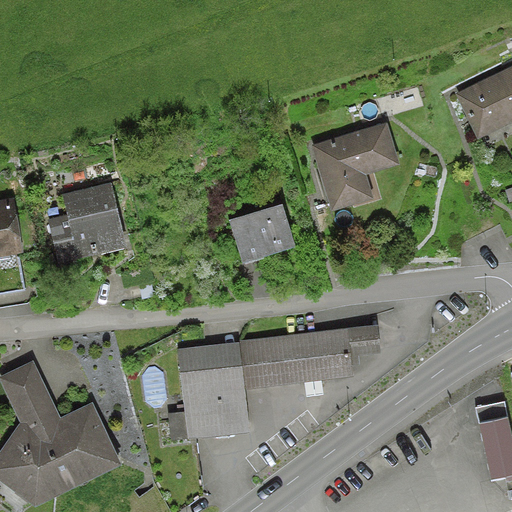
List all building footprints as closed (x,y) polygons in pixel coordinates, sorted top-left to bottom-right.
[(511,117),(511,68),(457,95),(476,135),(511,117)] [(312,147),(331,207),(355,200),(348,176),(393,162),(382,126),(312,147)] [(121,244),(107,186),(62,198),(67,218),(48,222),(57,259),(121,244)] [(511,188),(503,191),(507,201),(511,199),(511,188)] [(276,195),(225,210),(240,260),(291,245),(276,195)] [(7,203),(0,204),(0,251),(15,248),(7,203)] [(146,267),(119,273),(122,287),(150,281),(146,267)] [(353,353),(376,350),(373,327),(177,351),(185,413),(167,415),(167,420),(170,440),(188,438),(187,430),(246,423),(241,386),(348,373),(347,362),(354,361),(353,353)] [(29,364),(6,376),(0,378),(0,379),(23,426),(15,429),(22,443),(11,448),(0,464),(0,500),(15,511),(33,485),(46,479),(51,490),(79,477),(77,471),(110,456),(87,409),(48,428),(37,405),(46,401),(29,364)] [(489,481),(511,476),(511,448),(505,416),(476,422),(489,481)] [(167,511),(195,491),(188,438),(170,440),(167,420),(142,423),(150,487),(136,498),(146,511),(167,511)]
